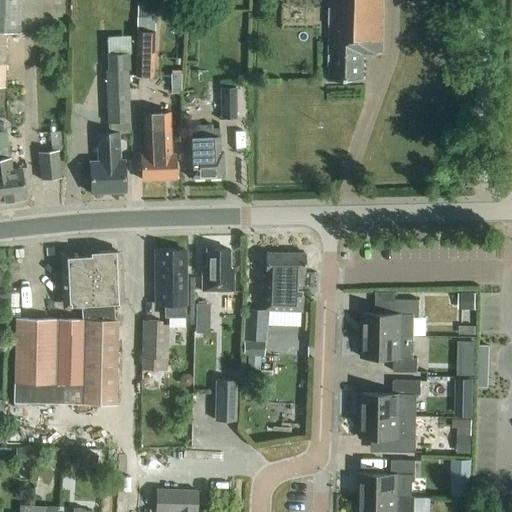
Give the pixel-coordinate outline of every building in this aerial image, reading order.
[(0,0),(0,88),(5,89),(6,33),(19,34),(20,0),(0,0)] [(329,46),(329,80),(363,79),(363,54),(382,54),(382,0),(329,0),(329,46)] [(136,19),(136,32),(154,32),(155,24),(150,19),(136,19)] [(153,78),(154,32),(136,32),(135,77),(153,78)] [(107,123),(124,123),(124,134),(131,133),(128,71),(130,71),(130,54),(107,54),(107,71),(105,71),(107,123)] [(220,119),(236,119),(236,88),(220,88),(220,119)] [(144,155),(140,155),(141,181),(176,180),(175,154),(170,154),(170,130),(169,113),(143,114),(143,131),(144,155)] [(195,126),(196,138),(183,139),(184,163),(189,163),(190,178),(224,177),(222,151),(220,151),(219,136),(218,129),(210,129),(210,125),(195,126)] [(0,132),(0,147),(8,146),(6,132),(0,132)] [(117,134),(97,134),(98,162),(90,163),(91,193),(124,191),(123,161),(118,162),(117,134)] [(21,169),(11,170),(8,146),(0,147),(0,201),(25,199),(21,169)] [(58,151),(38,153),(41,181),(61,178),(58,151)] [(186,251),(175,251),(175,249),(154,250),(155,305),(167,305),(167,317),(185,317),(194,317),(195,305),(186,305),(185,277),(186,277),(186,251)] [(229,250),(206,250),(206,267),(202,267),(202,292),(233,292),(233,267),(229,267),(229,250)] [(118,277),(117,252),(64,255),(66,299),(73,299),(73,304),(121,301),(123,277),(118,277)] [(300,310),(301,277),(303,277),(305,253),(266,253),(264,309),(300,310)] [(458,293),(458,309),(475,309),(475,293),(458,293)] [(394,314),(362,313),(361,335),(413,337),(414,315),(418,315),(419,301),(395,300),(394,314)] [(212,305),(195,305),(194,317),(198,317),(211,317),(212,305)] [(264,338),(265,313),(246,312),(245,337),(264,338)] [(211,334),(211,317),(198,317),(198,334),(211,334)] [(81,404),(81,403),(115,404),(117,321),(83,321),(83,320),(15,319),(13,403),(81,404)] [(159,321),(141,320),(140,358),(144,358),(143,370),(167,371),(168,324),(158,324),(159,321)] [(458,326),(458,335),(474,335),(474,326),(458,326)] [(413,337),(361,335),(361,358),(393,358),(393,372),(417,372),(417,358),(413,358),(413,337)] [(244,341),(243,356),(263,356),(264,341),(244,341)] [(473,359),(473,341),(459,341),(459,358),(473,359)] [(473,397),(473,378),(455,377),(455,397),(473,397)] [(236,380),(214,380),(213,421),(235,421),(236,380)] [(360,393),(360,415),(400,416),(416,417),(416,395),(421,395),(421,381),(393,380),(393,394),(360,393)] [(360,415),(359,438),(392,438),(391,452),(415,452),(416,438),(416,417),(400,416),(360,415)] [(470,456),(471,436),(457,435),(456,455),(470,456)] [(32,447),(16,448),(16,460),(28,460),(28,451),(32,451),(32,447)] [(77,453),(65,452),(65,461),(76,461),(77,453)] [(359,473),(358,496),(411,497),(412,482),(415,480),(415,475),(415,461),(391,460),(391,474),(359,473)] [(452,477),(451,494),(468,494),(468,478),(452,477)] [(196,511),(197,491),(157,489),(155,511),(196,511)] [(358,496),(357,511),(414,511),(414,497),(411,497),(358,496)]
